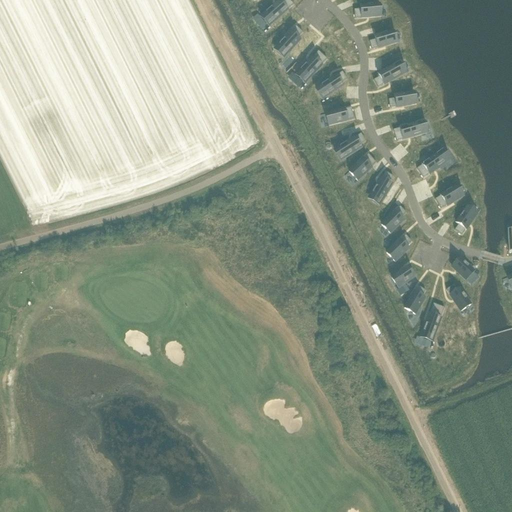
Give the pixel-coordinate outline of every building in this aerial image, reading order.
[(261,18),(260,18),(261,19),(268,27),(268,28),(269,27),(273,24),(287,11),(292,6),(287,0),(281,0),(279,2),(275,5),(274,6),(274,7),(265,15),(261,18)] [(360,11),(354,11),(354,20),(361,19),(366,19),(367,19),(368,19),(380,18),(379,6),(360,7),(360,11)] [(257,16),(252,21),(261,32),(266,27),(257,16)] [(274,51),(274,52),(282,59),(283,60),(283,59),(284,58),(287,55),(300,41),(297,39),(302,34),(295,28),(291,33),(290,33),(286,38),(285,39),(278,47),(274,51)] [(375,41),(369,43),(371,51),(378,49),(383,48),(384,48),(385,47),(396,44),(393,32),(374,38),(375,41)] [(296,76),(296,77),(304,84),(305,85),(305,84),(309,80),(321,67),(321,66),(326,61),(318,53),(312,58),(309,62),(308,63),(307,64),(301,70),(300,72),(296,76)] [(379,78),(373,81),(377,89),(383,86),(388,84),(389,83),(400,77),(405,75),(405,74),(400,64),(399,64),(394,66),(378,75),(378,76),(379,78)] [(315,90),(315,91),(321,100),(322,101),(327,98),(342,87),(341,84),(346,81),(341,73),(336,77),(332,79),(331,80),(330,81),(320,88),(315,90)] [(291,74),(287,80),(297,89),(302,84),(291,74)] [(394,100),(388,101),(389,110),(396,109),(401,108),(402,108),(403,108),(415,106),(413,94),(394,97),(394,100)] [(338,112),(325,115),(328,127),(347,122),(353,120),(350,109),(344,111),(340,112),(339,112),(338,112)] [(399,130),(393,132),(396,143),(402,141),(407,140),(408,140),(409,139),(421,136),(425,135),(426,134),(423,123),(422,123),(417,124),(399,129),(399,130)] [(333,152),(333,153),(339,162),(339,163),(340,162),(344,160),(361,149),(359,147),(364,143),(360,136),(354,139),(350,142),(349,142),(348,143),(338,149),(333,152)] [(422,166),(417,170),(423,180),(429,176),(433,173),(434,172),(435,172),(439,169),(445,165),(449,162),(449,161),(443,152),(442,151),(442,152),(437,155),(422,166)] [(357,165),(348,173),(357,182),(371,169),(375,164),(368,156),(363,161),(362,160),(360,163),(359,164),(357,165)] [(368,200),(368,201),(378,207),(381,202),(391,186),(388,184),(392,178),(385,174),(381,180),(381,179),(378,184),(378,185),(377,186),(371,196),(368,200)] [(440,197),(434,201),(441,211),(446,207),(452,204),(453,204),(463,197),(457,187),(440,197)] [(389,218),(381,226),(390,235),(403,221),(401,219),(406,214),(400,208),(395,213),(390,217),(389,218)] [(458,226),(454,231),(461,236),(465,231),(469,226),(470,224),(477,215),(467,208),(456,224),(458,226)] [(394,247),(386,254),(389,257),(395,263),(408,250),(406,247),(411,243),(405,236),(400,241),(394,246),(394,247)] [(460,259),(452,268),(456,272),(456,273),(457,273),(466,281),(473,274),(474,273),(460,259)] [(400,273),(391,279),(398,289),(405,284),(414,278),(407,268),(401,272),(400,273)] [(473,274),(466,281),(471,287),(478,279),(473,274)] [(405,286),(396,292),(400,298),(409,292),(405,286)] [(453,286),(446,291),(450,297),(452,301),(453,302),(454,303),(460,313),(471,306),(460,290),(457,292),(453,286)] [(409,301),(404,309),(415,316),(419,308),(424,299),(422,297),(425,292),(418,287),(414,293),(410,299),(410,300),(409,301)] [(421,338),(421,339),(431,343),(432,343),(432,342),(434,337),(440,320),(444,309),(433,305),(429,316),(427,320),(427,321),(427,322),(423,333),(421,338)] [(430,343),(416,338),(414,345),(428,349),(430,343)]
